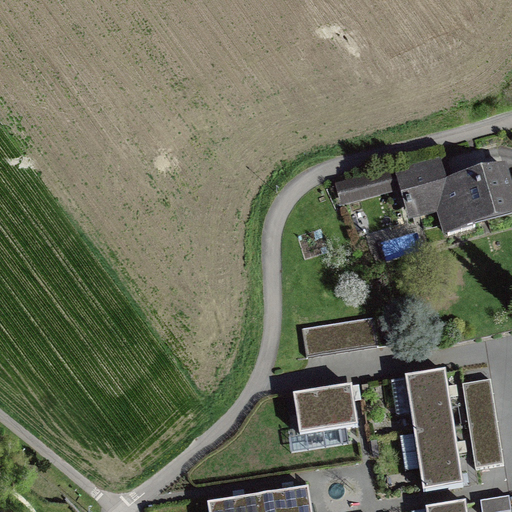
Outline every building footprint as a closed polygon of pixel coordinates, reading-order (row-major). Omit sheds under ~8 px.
[(441,167),(336,195),(341,213),(397,198),(405,228),(435,221),(441,244),(511,225),(511,194),(505,169),(446,185),(441,167)] [(308,357),(377,346),(373,322),(304,333),(308,357)] [(405,381),(414,436),(456,430),(447,374),(405,381)] [(482,468),(505,464),(492,384),(469,388),(482,468)] [(354,389),(294,399),(300,436),(360,427),(354,389)] [(466,491),(456,430),(414,436),(424,497),(466,491)] [(313,511),(311,493),(258,500),(259,511),(313,511)] [(507,496),(479,501),(480,511),(498,511),(510,510),(507,496)] [(209,511),(259,511),(258,500),(209,507),(209,511)]
